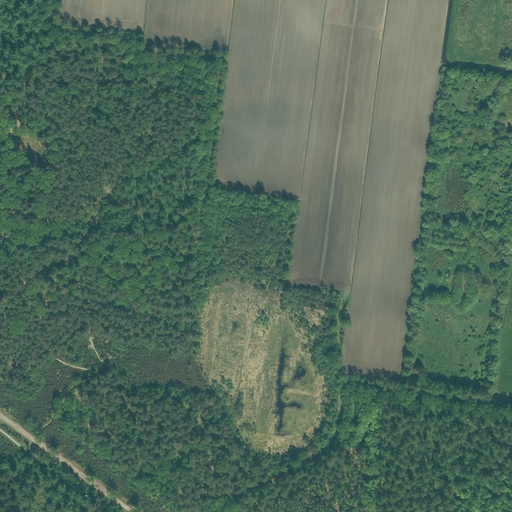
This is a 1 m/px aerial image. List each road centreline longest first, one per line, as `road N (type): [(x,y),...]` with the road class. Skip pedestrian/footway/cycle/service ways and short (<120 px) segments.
road 1 (track): [(54,0),(53,26),(222,59),(206,203)]
road 2 (track): [(206,203),(43,268),(0,306)]
road 3 (track): [(134,511),(36,438)]
